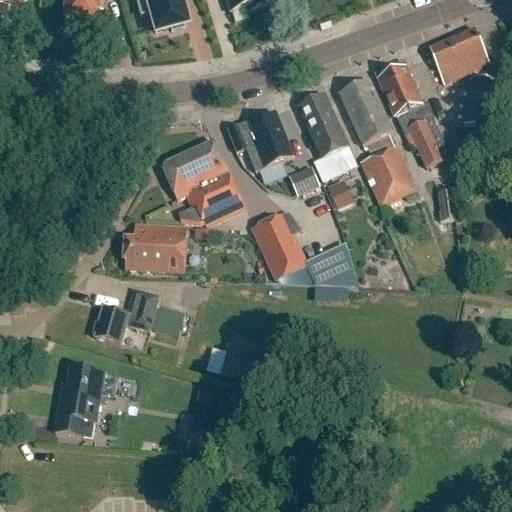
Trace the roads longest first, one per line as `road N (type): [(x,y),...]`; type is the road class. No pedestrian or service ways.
road 1 (secondary): [(0,83),(190,95),(474,0)]
road 2 (residential): [(0,363),(106,239)]
